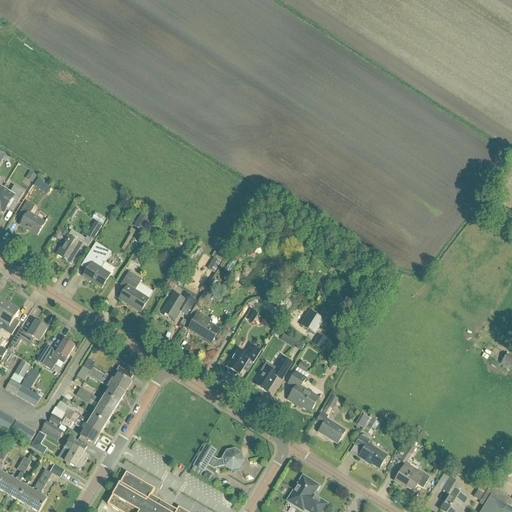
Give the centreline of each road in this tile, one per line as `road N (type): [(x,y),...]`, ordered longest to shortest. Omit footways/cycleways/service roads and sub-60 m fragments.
road 1 (residential): [(0,263),(163,366)]
road 2 (residential): [(80,511),(163,366)]
road 3 (residential): [(163,366),(276,438),(283,452)]
road 4 (residential): [(283,452),(300,452),(396,511)]
